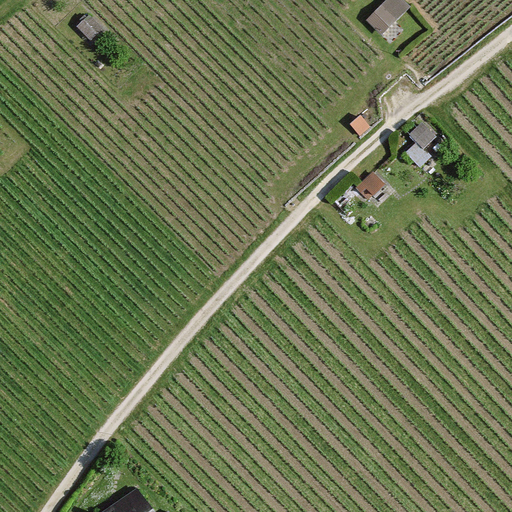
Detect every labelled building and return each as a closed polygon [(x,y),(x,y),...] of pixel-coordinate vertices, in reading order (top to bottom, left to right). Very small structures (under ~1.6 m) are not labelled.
[(404,0),(385,0),(366,19),(382,35),(411,7),(404,0)] [(87,14),(72,29),(87,44),(102,29),(87,14)] [(428,115),(412,129),(435,156),(451,142),(428,115)] [(374,169),(360,183),(375,198),(389,185),(374,169)] [(150,511),(132,486),(96,511),(150,511)]
